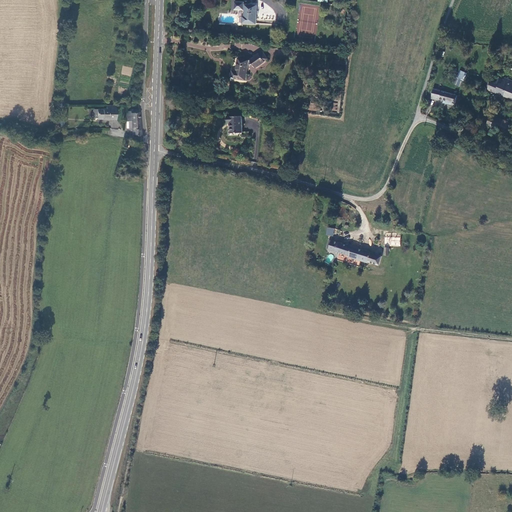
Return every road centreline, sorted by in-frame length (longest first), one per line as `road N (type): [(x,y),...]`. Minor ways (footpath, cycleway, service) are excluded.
road 1 (unclassified): [(154,150),(363,199),(383,190),(416,117)]
road 2 (secondary): [(154,150),(146,313),(117,449)]
road 3 (track): [(0,120),(56,137),(146,139),(154,150)]
road 4 (secondary): [(159,0),(154,150)]
road 5 (track): [(416,117),(451,0)]
